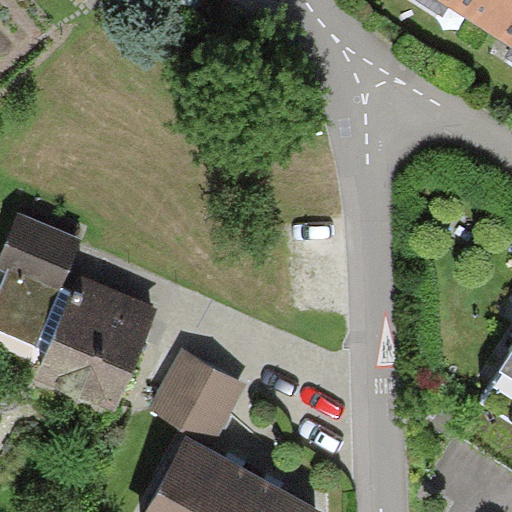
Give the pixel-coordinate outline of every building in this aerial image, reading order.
[(511,0),(435,0),(511,49),(511,0)] [(0,331),(44,350),(33,377),(115,410),(147,333),(158,306),(71,270),(83,240),(19,213),(0,257),(0,268),(6,271),(0,285),(0,331)] [(511,332),(481,382),(490,387),(511,401),(511,332)] [(245,383),(182,349),(149,409),(213,442),(245,383)] [(511,401),(490,387),(465,426),(511,456),(511,401)] [(233,461),(185,436),(145,511),(324,511),(326,510),(271,481),(233,461)]
